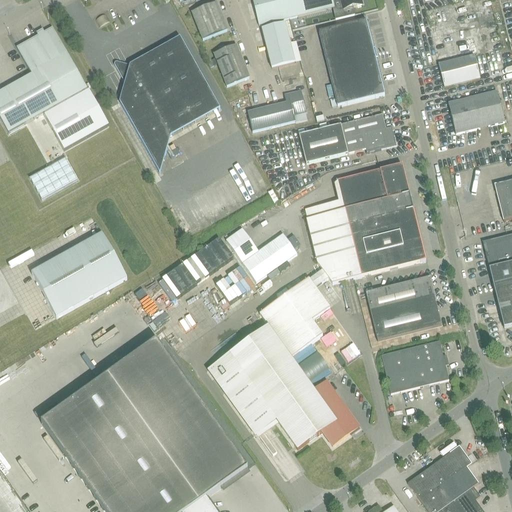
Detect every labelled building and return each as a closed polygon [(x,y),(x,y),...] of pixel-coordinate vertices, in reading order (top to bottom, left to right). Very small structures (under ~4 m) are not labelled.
[(252,0),(259,27),(297,18),(292,0),(252,0)] [(331,0),(292,0),(297,18),(334,9),(331,0)] [(363,6),(361,0),(340,0),(343,10),(363,6)] [(202,42),(227,32),(216,4),(191,14),(202,42)] [(385,96),(373,50),(366,21),(319,32),(335,99),(330,101),(332,109),(385,96)] [(295,64),(285,27),(285,25),(262,31),(272,70),(295,64)] [(36,34),(38,38),(18,50),(32,76),(0,93),(0,119),(9,135),(43,116),(64,152),(109,127),(88,90),(87,91),(68,56),(53,30),(45,35),(42,31),(36,34)] [(161,174),(170,142),(171,138),(220,110),(180,39),(131,66),(117,63),(116,63),(115,63),(115,64),(114,65),(114,66),(114,67),(131,97),(120,104),(160,175),(161,174)] [(227,88),(249,80),(236,47),(214,56),(227,88)] [(439,65),(445,88),(480,80),(474,56),(439,65)] [(286,105),(248,114),(252,134),(295,123),(295,124),(307,121),(305,115),(306,114),(301,93),(288,96),(288,98),(287,100),(285,101),(286,105)] [(504,124),(501,111),(497,93),(448,105),(456,136),(504,124)] [(367,155),(377,152),(398,147),(393,128),(386,130),(382,116),(299,135),(306,165),(366,151),(367,155)] [(30,179),(42,201),(78,181),(66,160),(30,179)] [(403,167),(338,182),(345,211),(319,218),(317,208),(305,211),(308,220),(307,221),(317,264),(322,272),(309,281),(308,280),(259,316),(274,336),(278,342),(291,359),(323,337),(312,323),(330,310),(315,290),(329,280),(332,286),(419,265),(425,264),(413,212),(411,204),(403,167)] [(511,181),(495,186),(504,222),(511,220),(511,181)] [(243,230),(226,242),(256,285),(297,255),(283,236),(259,253),(243,230)] [(102,236),(31,276),(56,320),(126,280),(102,236)] [(490,270),(511,264),(511,236),(483,243),(486,254),(485,254),(486,261),(487,260),(490,270)] [(511,264),(490,270),(504,329),(511,327),(511,264)] [(377,342),(441,327),(442,327),(430,278),(366,294),(377,342)] [(125,301),(0,377),(0,425),(142,324),(125,301)] [(268,331),(210,373),(256,436),(276,421),(298,451),(323,433),(333,447),(359,429),(326,384),(314,394),(277,343),(278,342),(274,336),(273,337),(268,331)] [(156,343),(41,425),(103,511),(214,511),(206,500),(247,471),(156,343)] [(449,382),(443,358),(440,343),(381,357),(391,396),(449,382)] [(267,453),(287,484),(298,477),(277,443),(272,446),(274,449),(267,453)] [(459,449),(408,485),(426,511),(482,511),(475,502),(480,499),(473,489),(478,485),(466,469),(471,466),(459,449)]
